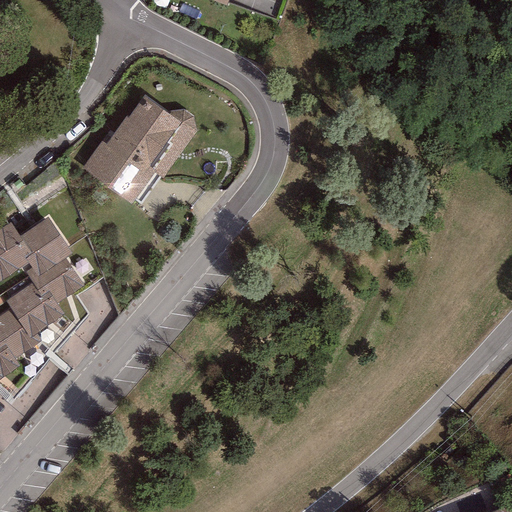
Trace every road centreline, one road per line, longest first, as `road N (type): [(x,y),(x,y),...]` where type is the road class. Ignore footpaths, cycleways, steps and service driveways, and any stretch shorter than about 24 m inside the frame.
road 1 (residential): [(96,13),(230,89),(256,122),(256,167),(230,215),(0,475)]
road 2 (residential): [(511,334),(419,428),(310,511)]
road 3 (residential): [(96,13),(92,64),(40,148),(0,179)]
